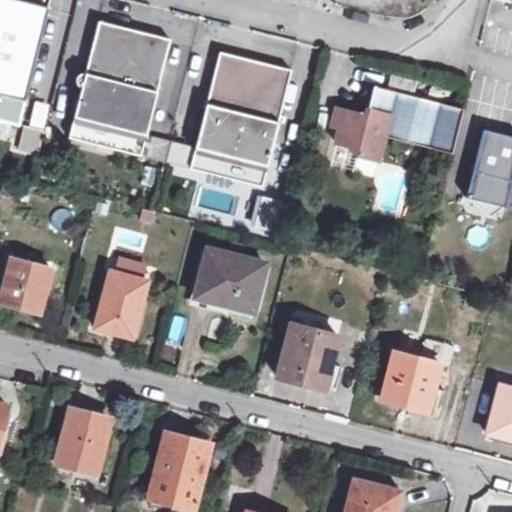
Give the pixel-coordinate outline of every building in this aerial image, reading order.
[(50,8),(16,0),(0,0),(0,120),(20,125),(50,8)] [(171,39),(100,21),(87,73),(84,72),(82,73),(79,75),(78,77),(77,81),(78,83),(80,86),(83,88),(70,137),(142,156),(171,39)] [(292,69),(221,51),(192,167),(263,185),(276,135),(280,134),(284,132),(285,130),(285,126),(284,122),(280,120),(292,69)] [(366,116),(345,110),(340,127),(337,142),(348,145),(357,155),(379,160),(385,136),(453,153),(463,109),(374,86),(366,116)] [(340,127),(345,110),(337,108),(333,125),(340,127)] [(37,154),(38,127),(17,127),(16,153),(37,154)] [(511,136),(484,129),(467,198),(469,198),(505,207),(507,207),(511,185),(511,136)] [(492,216),(505,207),(469,198),(492,216)] [(267,263),(209,249),(198,293),(215,298),(233,302),(232,305),(255,311),(267,263)] [(21,298),(19,305),(27,308),(41,312),(53,267),(13,256),(4,293),(21,298)] [(104,301),(109,303),(103,328),(118,332),(134,336),(149,281),(113,270),(104,301)] [(1,301),(19,305),(21,298),(4,293),(1,301)] [(180,343),(186,318),(174,315),(167,340),(180,343)] [(303,382),(326,388),(340,336),(292,324),(279,376),(303,382)] [(441,363),(450,365),(455,348),(426,340),(421,358),(395,351),(383,397),(404,403),(405,400),(416,403),(430,406),(441,363)] [(511,387),(501,385),(488,434),(510,439),(511,432),(511,387)] [(0,444),(10,407),(0,403),(0,444)] [(57,463),(97,474),(112,420),(92,414),(71,409),(57,463)] [(173,501),(193,506),(194,506),(209,446),(189,441),(168,435),(153,496),(173,501)] [(347,511),(396,511),(402,491),(389,487),(356,479),(347,511)] [(191,511),(193,506),(173,501),(169,511),(191,511)]
